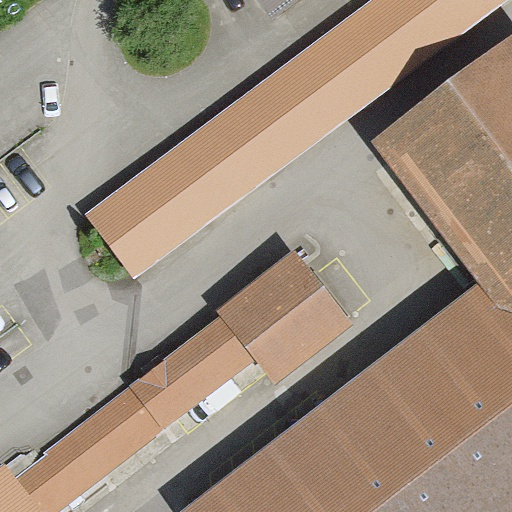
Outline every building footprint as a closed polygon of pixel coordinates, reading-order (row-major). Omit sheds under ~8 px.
[(511,3),(511,0),(382,0),(87,221),(136,286),(511,3)] [(264,0),(280,21),(307,0),(264,0)] [(487,284),(192,511),(511,511),(511,47),(381,149),(487,284)] [(297,257),(47,459),(86,507),(259,367),(279,392),(356,330),(297,257)] [(40,511),(6,468),(0,472),(0,511),(40,511)]
